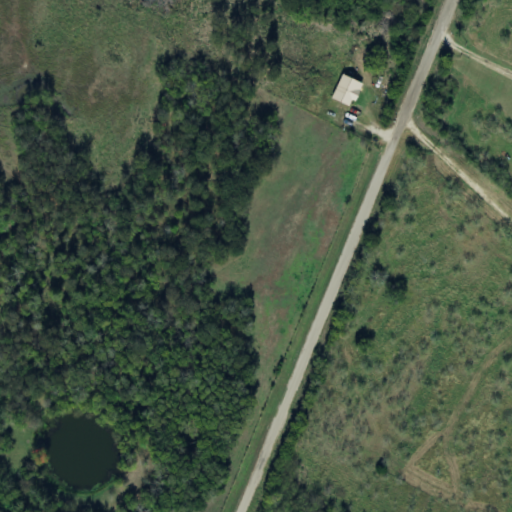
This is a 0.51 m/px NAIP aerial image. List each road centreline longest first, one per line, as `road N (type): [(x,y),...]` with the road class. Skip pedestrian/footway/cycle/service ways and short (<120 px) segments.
road 1 (residential): [(248,511),(459,0)]
road 2 (residential): [(399,146),(511,218)]
